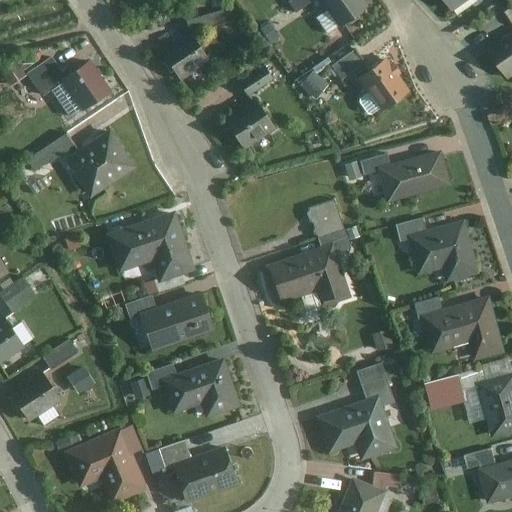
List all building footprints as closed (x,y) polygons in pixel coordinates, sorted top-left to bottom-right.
[(366,0),(318,0),(340,29),(371,6),(366,0)] [(447,0),(455,11),(470,0),(447,0)] [(191,32),(161,54),(180,81),(210,59),(191,32)] [(511,36),(491,51),(510,80),(511,78),(511,36)] [(372,63),(362,48),(337,65),(347,80),(372,63)] [(388,59),(362,78),(385,111),(411,92),(388,59)] [(253,95),(283,80),(273,61),(243,77),(253,95)] [(91,64),(65,81),(85,111),(111,93),(91,64)] [(303,84),(320,98),(333,83),(316,69),(303,84)] [(256,98),(224,119),(245,152),(277,131),(256,98)] [(111,131),(66,163),(93,200),(138,168),(111,131)] [(73,134),(31,156),(38,169),(80,147),(73,134)] [(443,154),(379,170),(387,203),(451,187),(443,154)] [(176,213),(108,235),(120,273),(154,261),(160,280),(194,269),(176,213)] [(468,221),(408,237),(418,274),(446,267),(450,281),(482,273),(468,221)] [(334,247),(270,267),(281,302),(319,290),(324,306),(351,298),(334,247)] [(0,257),(0,280),(10,274),(0,257)] [(25,280),(2,295),(14,314),(38,299),(25,280)] [(203,293),(141,313),(154,352),(215,331),(203,293)] [(493,298),(421,316),(429,349),(470,338),(476,362),(507,355),(493,298)] [(0,365),(25,350),(6,320),(0,323),(0,365)] [(394,346),(390,332),(378,335),(382,349),(394,346)] [(71,341),(46,359),(53,370),(79,353),(71,341)] [(226,360),(163,380),(173,412),(202,403),(207,416),(241,405),(226,360)] [(85,367),(68,379),(79,395),(96,384),(85,367)] [(61,403),(42,371),(10,391),(30,422),(61,403)] [(511,375),(478,384),(491,438),(511,433),(511,375)] [(379,397),(318,415),(329,451),(359,442),(364,459),(395,450),(379,397)] [(121,430),(66,453),(81,488),(102,479),(113,505),(147,491),(121,430)] [(226,447),(175,464),(188,503),(240,486),(226,447)] [(511,461),(479,469),(489,505),(511,498),(511,461)] [(376,482),(404,490),(407,477),(380,469),(376,482)] [(376,511),(385,491),(352,478),(339,511),(376,511)]
